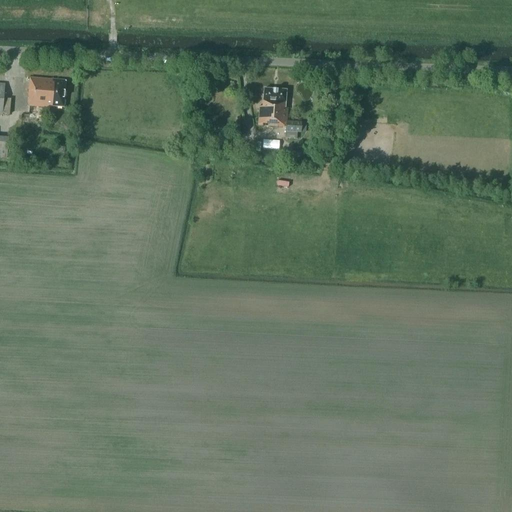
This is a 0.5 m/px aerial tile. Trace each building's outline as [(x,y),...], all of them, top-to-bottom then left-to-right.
[(51,108),(61,109),(64,82),(28,79),(26,98),(29,98),(28,107),(51,109),(51,108)] [(0,115),(1,115),(1,113),(8,114),(9,99),(2,98),(3,84),(0,83),(0,115)] [(259,107),(257,127),(285,129),(285,139),(297,140),(297,133),(301,133),(302,123),(287,122),(288,109),(285,109),(286,91),(263,89),(262,107),(259,107)] [(278,150),(278,141),(262,141),(261,150),(278,150)] [(314,155),(279,149),(278,159),(312,165),(314,155)] [(289,189),(290,184),(279,181),(277,186),(289,189)]
